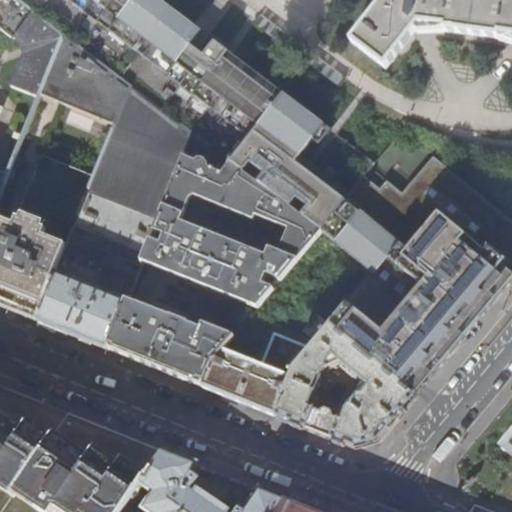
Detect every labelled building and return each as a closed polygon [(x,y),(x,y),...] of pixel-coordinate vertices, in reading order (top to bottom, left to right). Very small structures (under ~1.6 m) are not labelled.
[(41,96),(64,39),(12,0),(0,0),(0,28),(22,45),(24,53),(10,86),(40,99),(41,96)] [(12,0),(64,39),(129,91),(191,139),(192,138),(322,235),(338,213),(64,0),(12,0)] [(330,328),(416,399),(511,282),(511,257),(481,232),(471,243),(463,237),(483,212),(427,167),(394,205),(365,180),(372,166),(329,133),(231,58),(214,45),(199,67),(185,59),(201,36),(192,29),(155,0),(117,0),(115,3),(110,0),(64,0),(338,213),(322,235),(373,275),(330,328)] [(511,0),(384,0),(385,6),(357,43),(391,68),(411,42),(420,30),(414,26),(420,19),(429,20),(428,25),(444,27),(449,27),(449,30),(502,37),(505,37),(506,35),(511,35),(511,0)] [(116,126),(129,91),(64,39),(41,96),(116,126)] [(101,347),(109,350),(123,313),(128,301),(64,276),(69,266),(74,268),(78,257),(136,280),(143,263),(191,139),(129,91),(116,126),(96,176),(56,277),(53,286),(38,322),(40,323),(48,326),(69,334),(71,335),(74,336),(92,344),(101,347)] [(279,285),(322,235),(192,138),(191,139),(143,263),(258,309),(272,293),(260,289),(264,279),(279,285)] [(20,315),(38,322),(53,286),(56,277),(96,176),(42,155),(12,230),(0,225),(0,306),(0,307),(5,309),(20,315)] [(0,193),(2,195),(9,175),(0,171),(0,193)] [(123,313),(109,350),(129,358),(147,366),(181,379),(202,388),(212,363),(222,352),(235,337),(206,325),(203,330),(186,323),(193,304),(184,301),(177,320),(128,301),(123,313)] [(67,339),(69,334),(48,326),(40,323),(38,327),(67,339)] [(416,399),(330,328),(297,368),(292,380),(277,418),(317,434),(355,449),(380,442),(396,423),(416,399)] [(292,380),(222,352),(212,363),(202,388),(232,399),(277,418),(292,380)] [(0,511),(124,511),(143,485),(164,453),(144,445),(133,441),(110,431),(72,416),(35,401),(0,387),(0,511)] [(183,461),(164,453),(143,485),(155,494),(145,510),(147,511),(275,511),(283,500),(262,492),(248,511),(227,511),(228,511),(211,500),(198,491),(196,493),(190,489),(186,490),(182,488),(181,484),(183,480),(187,480),(197,466),(183,461)] [(311,511),(283,500),(275,511),(311,511)]
